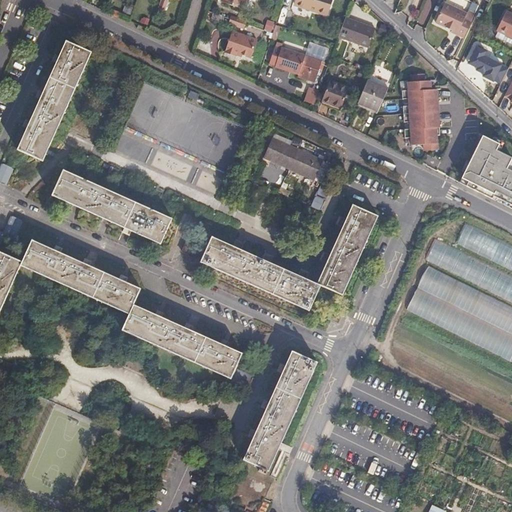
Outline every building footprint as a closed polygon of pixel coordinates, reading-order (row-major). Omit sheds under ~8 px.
[(239,12),(243,0),(219,0),(218,5),(239,12)] [(328,16),(331,0),(297,0),(296,6),(328,16)] [(465,18),(471,21),(479,5),(471,1),(467,12),(465,18)] [(465,18),(467,12),(445,2),(436,21),(455,30),(454,31),(464,36),(471,21),(465,18)] [(511,29),(511,5),(509,4),(499,23),(511,29)] [(230,16),(227,22),(240,29),(243,23),(230,16)] [(375,27),(345,16),(338,35),(368,46),(375,27)] [(511,29),(499,23),(497,28),(511,35),(511,29)] [(249,62),(255,44),(230,35),(223,56),(234,60),(235,57),(249,62)] [(42,160),(91,52),(66,41),(17,148),(42,160)] [(500,84),(507,69),(501,66),(501,65),(483,56),(485,51),(476,47),(468,63),(477,68),(476,70),(483,74),(482,76),(493,82),(493,80),(500,84)] [(316,86),(323,63),(281,50),(281,52),(274,50),(270,66),(275,68),(275,69),(300,77),(299,81),(316,86)] [(423,73),(411,74),(412,81),(408,81),(408,89),(402,90),(402,98),(409,98),(409,105),(403,105),(404,121),(410,121),(411,128),(404,128),(405,137),(411,137),(411,144),(424,143),(424,150),(437,149),(436,134),(439,134),(438,115),(437,88),(431,89),(430,80),(424,80),(423,73)] [(369,75),(358,103),(378,111),(387,89),(380,85),(382,80),(369,75)] [(341,108),(349,87),(329,80),(321,100),(341,108)] [(306,93),(302,102),(312,106),(315,96),(306,93)] [(485,136),(482,135),(461,177),(464,179),(485,136)] [(468,181),(466,185),(492,198),(493,195),(509,203),(511,196),(511,170),(507,168),(511,157),(496,149),(499,143),(485,136),(464,179),(468,181)] [(313,179),(321,159),(271,137),(263,157),(313,179)] [(12,166),(5,162),(0,172),(0,181),(4,183),(12,166)] [(264,175),(274,179),(278,170),(267,166),(264,175)] [(158,242),(169,217),(62,169),(51,194),(78,206),(158,242)] [(198,171),(194,188),(219,194),(223,177),(198,171)] [(340,295),(375,216),(350,205),(315,283),(211,237),(200,262),(307,311),(319,285),(340,295)] [(21,217),(11,212),(3,231),(0,229),(0,240),(4,232),(13,236),(21,217)] [(511,246),(465,223),(454,247),(434,238),(423,261),(429,264),(407,310),(500,356),(511,362),(511,246)] [(230,369),(238,352),(131,302),(138,287),(31,237),(21,258),(0,248),(0,303),(19,264),(126,313),(119,329),(244,386),(248,377),(230,369)] [(192,255),(196,244),(186,240),(181,250),(192,255)] [(267,469),(315,362),(291,351),(242,458),(259,465),(257,469),(263,472),(265,469),(267,469)]
